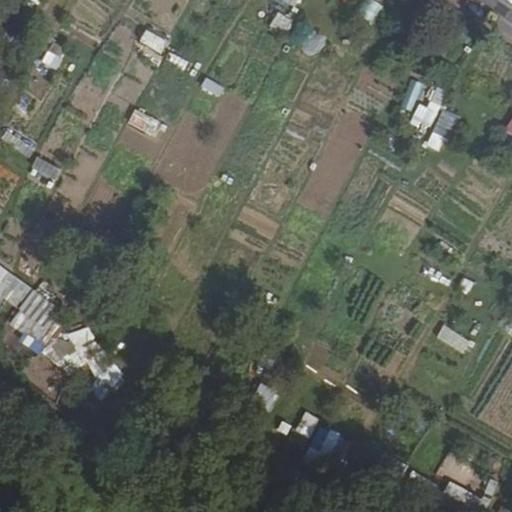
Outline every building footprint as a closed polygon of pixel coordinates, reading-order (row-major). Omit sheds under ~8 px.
[(144,45),(165,53),(170,37),(149,30),(144,45)] [(425,83),(412,123),(454,137),(462,113),(443,107),(448,90),(425,83)] [(131,125),(161,136),(167,121),(137,109),(131,125)] [(39,157),(35,172),(60,180),(65,166),(39,157)] [(0,261),(0,296),(5,289),(15,295),(26,278),(0,261)] [(43,326),(60,302),(38,287),(22,312),(43,326)] [(92,325),(72,334),(83,360),(103,352),(92,325)] [(105,374),(116,387),(129,376),(118,363),(105,374)]
